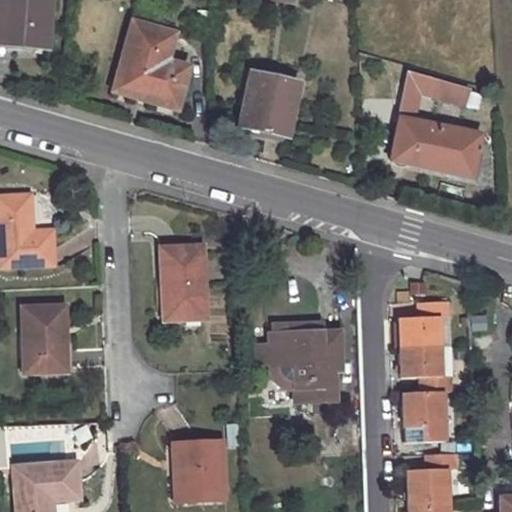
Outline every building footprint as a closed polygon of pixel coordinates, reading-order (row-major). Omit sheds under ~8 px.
[(0,0),(0,32),(25,33),(25,40),(47,41),(47,0),(0,0)] [(132,30),(116,99),(148,106),(181,114),(189,76),(167,70),(174,39),(132,30)] [(249,75),(236,126),(262,132),(283,137),(296,86),(249,75)] [(468,85),(439,78),(435,92),(464,100),(468,85)] [(409,157),(408,167),(432,170),(468,176),(475,134),(398,122),(392,154),(409,157)] [(19,194),(0,194),(0,265),(48,265),(47,231),(21,231),(19,194)] [(178,251),(157,252),(160,322),(202,319),(198,250),(178,251)] [(409,291),(395,292),(396,305),(409,304),(409,291)] [(439,347),(437,317),(447,317),(446,301),(416,303),(417,318),(396,319),(397,335),(397,348),(439,347)] [(64,307),(22,309),(25,371),(68,369),(64,307)] [(313,317),(291,319),(291,328),(269,328),(269,338),(270,356),(271,370),(279,379),(288,378),(303,377),(303,390),(326,389),(325,362),(333,361),(330,326),(314,326),(313,317)] [(447,317),(437,317),(439,347),(449,346),(447,317)] [(291,319),(269,320),(269,328),(291,328),(291,319)] [(269,338),(257,339),(258,356),(270,356),(269,338)] [(439,347),(397,348),(398,366),(399,378),(417,378),(417,393),(441,392),(450,391),(450,376),(440,377),(439,347)] [(303,377),(288,378),(289,390),(303,390),(303,377)] [(417,393),(400,394),(401,419),(402,442),(444,441),(441,392),(417,393)] [(220,446),(170,449),(173,508),(223,505),(220,446)] [(425,469),(406,470),(406,483),(407,504),(446,502),(445,467),(460,466),(458,453),(425,455),(425,469)] [(70,462),(7,466),(10,511),(47,511),(47,502),(73,500),(70,462)] [(498,511),(511,511),(511,493),(498,495),(498,511)] [(446,511),(446,502),(407,504),(407,511),(446,511)]
